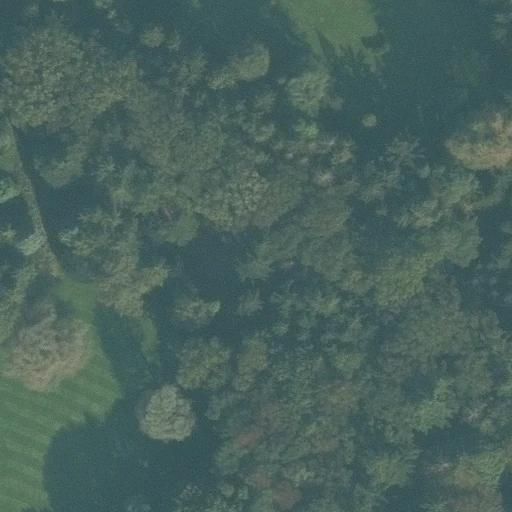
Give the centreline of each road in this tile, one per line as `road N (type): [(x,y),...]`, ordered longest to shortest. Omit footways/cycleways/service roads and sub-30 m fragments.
road 1 (unclassified): [(0,53),(446,324)]
road 2 (unclassified): [(446,324),(511,218)]
